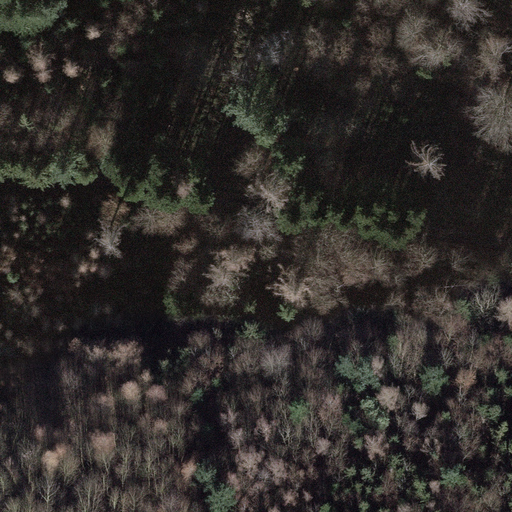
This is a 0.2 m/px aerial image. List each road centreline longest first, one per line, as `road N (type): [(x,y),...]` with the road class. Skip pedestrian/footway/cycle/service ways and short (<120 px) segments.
road 1 (track): [(0,167),(345,211),(511,243)]
road 2 (track): [(0,354),(412,336),(511,355)]
